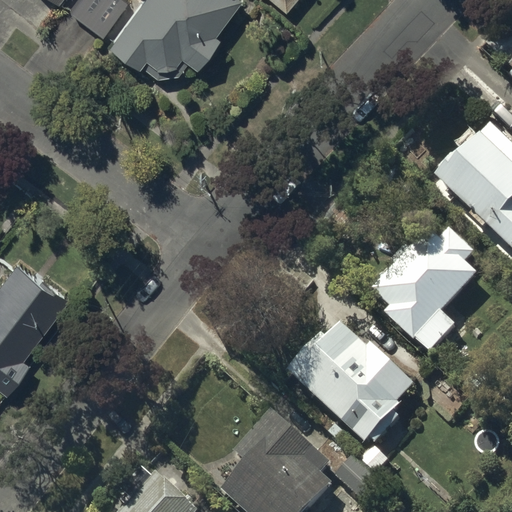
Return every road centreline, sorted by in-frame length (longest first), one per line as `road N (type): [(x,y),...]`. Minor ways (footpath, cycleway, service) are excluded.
road 1 (residential): [(210,246),(0,508)]
road 2 (residential): [(434,0),(210,246)]
road 3 (residential): [(0,87),(210,246)]
